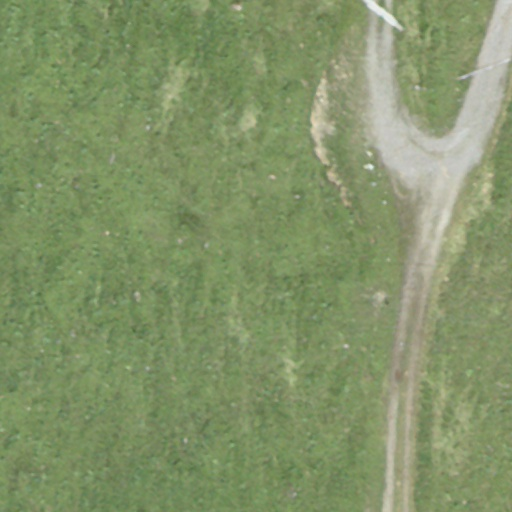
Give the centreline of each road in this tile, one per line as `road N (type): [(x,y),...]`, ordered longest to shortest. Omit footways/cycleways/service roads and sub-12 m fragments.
road 1 (track): [(448,147),(399,353),(389,511)]
road 2 (track): [(448,147),(409,142),(390,91),(391,0)]
road 3 (track): [(511,23),(487,116),(448,147)]
